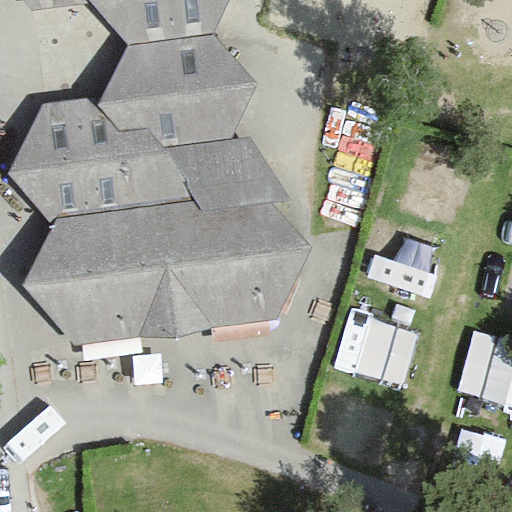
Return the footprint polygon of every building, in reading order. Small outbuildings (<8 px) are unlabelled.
[(272,332),(306,265),(265,219),(283,218),(244,156),(226,159),(253,97),(206,49),(233,0),(6,0),(25,22),(82,15),(123,60),(95,112),(41,120),(4,188),(46,237),(18,303),(65,354),(272,332)] [(423,135),(403,204),(457,219),(476,149),(423,135)] [(395,236),(382,285),(431,298),(445,249),(395,236)] [(335,352),(398,377),(419,326),(356,300),(335,352)] [(458,384),(511,395),(511,334),(470,326),(458,384)] [(312,429),(377,450),(393,400),(328,379),(312,429)] [(212,511),(210,479),(95,489),(97,511),(212,511)]
